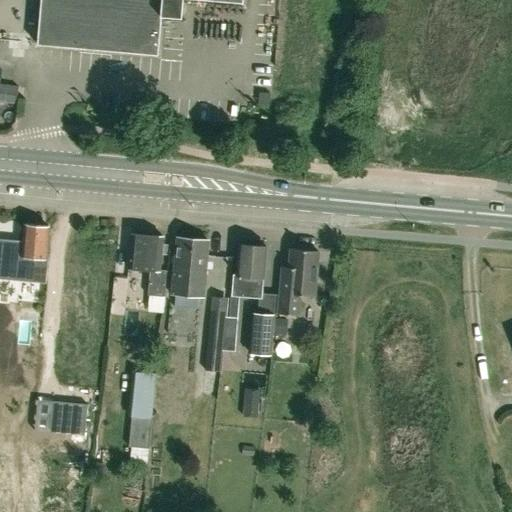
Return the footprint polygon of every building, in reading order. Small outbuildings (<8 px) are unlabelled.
[(212,0),(242,3),(242,0),(40,0),(36,43),(157,55),(161,14),(180,16),(181,0),(212,0)] [(42,299),(48,226),(24,224),(21,256),(20,267),(30,268),(29,278),(26,278),(24,297),(42,299)] [(127,267),(149,269),(147,294),(164,295),(166,271),(159,270),(162,236),(130,233),(127,267)] [(203,296),(208,240),(176,237),(171,294),(203,296)] [(237,318),(238,297),(260,299),(265,246),(239,243),(236,275),(233,274),(231,296),(229,296),(228,317),(237,318)] [(313,295),(317,250),(290,248),(289,267),(281,266),(277,313),(298,314),(300,294),(313,295)] [(204,370),(221,371),(227,297),(211,296),(204,370)] [(24,331),(46,331),(47,307),(25,306),(24,331)] [(271,355),(273,313),(252,312),(248,353),(271,355)] [(23,339),(26,396),(43,395),(40,338),(23,339)] [(152,405),(155,376),(154,376),(155,373),(131,371),(126,416),(132,416),(128,446),(147,448),(151,405),(152,405)] [(250,374),(250,388),(271,389),(272,375),(250,374)] [(260,409),(261,390),(251,389),(250,408),(260,409)] [(270,413),(271,390),(263,390),(262,412),(270,413)] [(88,401),(54,398),(51,425),(85,428),(88,401)]
